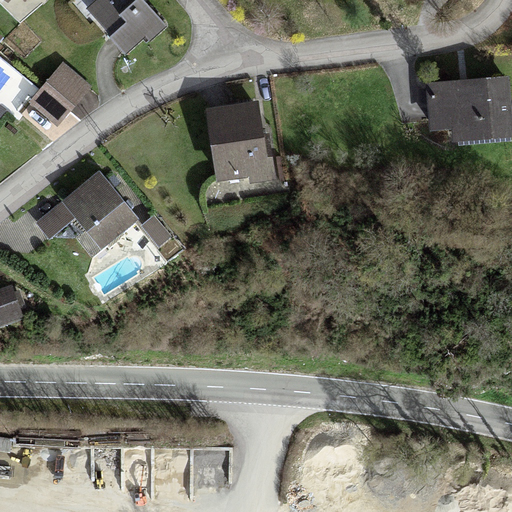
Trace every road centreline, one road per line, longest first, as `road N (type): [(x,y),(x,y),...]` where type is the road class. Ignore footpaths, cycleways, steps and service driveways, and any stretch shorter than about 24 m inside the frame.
road 1 (primary): [(511,425),(366,400),(0,384)]
road 2 (residential): [(502,0),(460,30),(235,63)]
road 3 (residential): [(235,63),(142,97),(0,201)]
